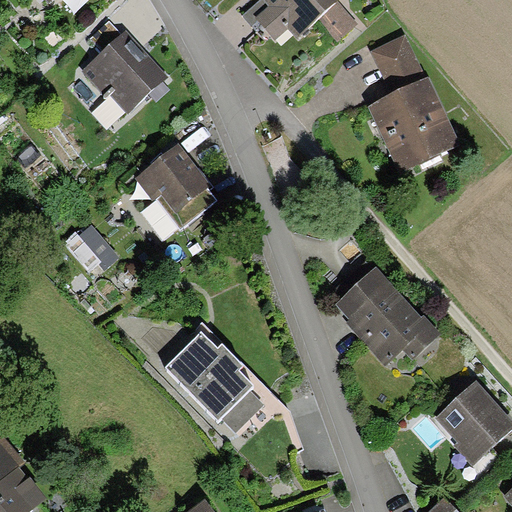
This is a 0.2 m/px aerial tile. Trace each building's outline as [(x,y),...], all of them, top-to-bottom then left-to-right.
[(338,39),(358,22),(339,0),(259,0),(241,15),(261,39),(268,33),(275,42),(291,29),(298,38),(321,19),(338,39)] [(104,54),(82,74),(106,98),(110,96),(127,116),(167,80),(142,53),(125,33),(122,36),(111,24),(92,41),(104,54)] [(395,100),(371,111),(401,172),(458,144),(406,39),(373,55),(395,100)] [(211,190),(178,148),(158,164),(136,181),(153,203),(157,200),(180,231),(215,204),(207,193),(211,190)] [(92,222),(67,243),(98,278),(122,257),(92,222)] [(436,338),(375,272),(339,305),(352,319),(346,324),(358,336),(386,366),(405,349),(413,358),(436,338)] [(201,339),(167,373),(218,425),(223,420),(236,433),(264,406),(251,393),(254,391),(239,376),(242,373),(233,364),(223,353),(219,357),(201,339)] [(511,429),(476,388),(437,421),(474,463),(494,445),(511,430),(511,429)] [(0,511),(33,511),(45,502),(16,469),(23,464),(0,437),(0,511)] [(191,511),(212,511),(205,502),(191,511)]
